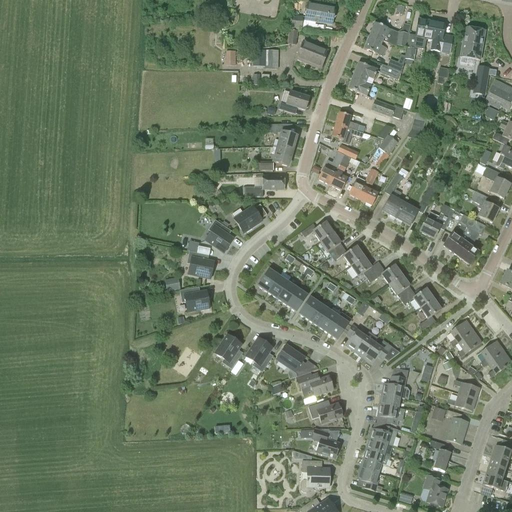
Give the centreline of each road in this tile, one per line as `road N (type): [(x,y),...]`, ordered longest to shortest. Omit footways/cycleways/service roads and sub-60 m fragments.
road 1 (residential): [(382,511),(347,500),(341,489),(365,400),(354,370),(244,322),(226,287),(243,250),(306,191)]
road 2 (residential): [(306,191),(302,172),(327,89),(365,0)]
road 3 (residential): [(478,292),(306,191)]
road 4 (residential): [(456,511),(491,405),(511,387)]
